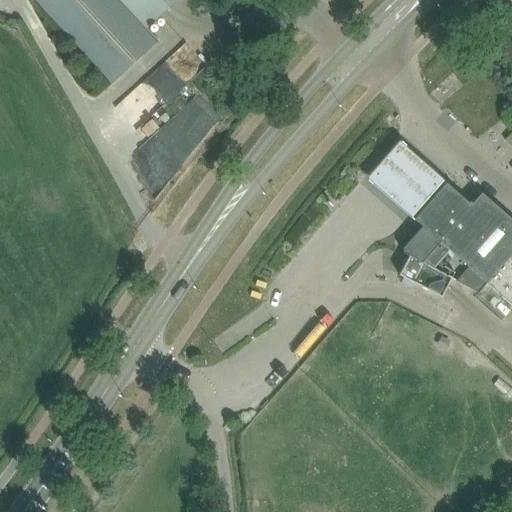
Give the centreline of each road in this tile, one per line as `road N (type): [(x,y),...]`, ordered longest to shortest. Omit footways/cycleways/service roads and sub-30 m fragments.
road 1 (secondary): [(227,213),(433,0)]
road 2 (secondary): [(397,0),(298,102),(248,168),(227,213)]
road 3 (unclassified): [(226,511),(208,398),(136,348)]
road 4 (secondary): [(21,511),(136,348)]
road 5 (secondary): [(136,348),(227,213)]
